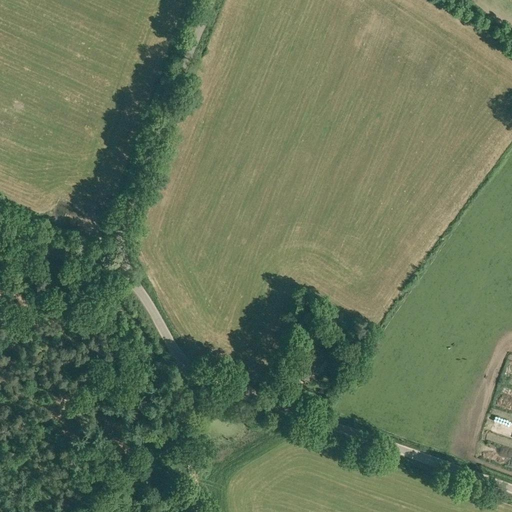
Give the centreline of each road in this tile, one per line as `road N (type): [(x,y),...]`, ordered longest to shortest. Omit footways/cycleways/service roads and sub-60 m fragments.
road 1 (unclassified): [(511,490),(197,373),(131,280)]
road 2 (unclassified): [(121,234),(210,0)]
road 3 (track): [(188,365),(180,403),(199,511)]
